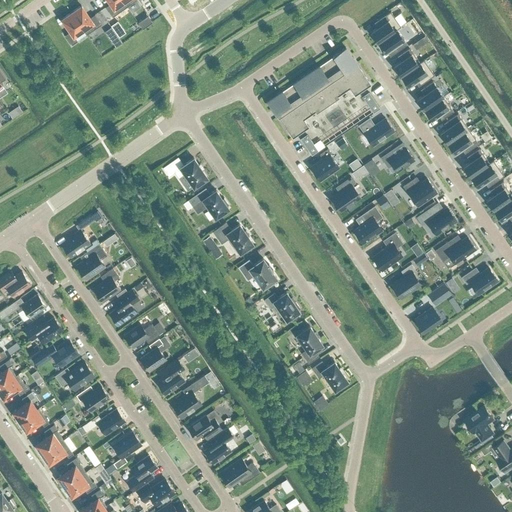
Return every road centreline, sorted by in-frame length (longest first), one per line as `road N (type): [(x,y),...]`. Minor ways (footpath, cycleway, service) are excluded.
road 1 (residential): [(248,87),(332,24),(346,24),(511,262)]
road 2 (residential): [(183,112),(367,377)]
road 3 (residential): [(419,342),(248,87)]
road 4 (residential): [(183,112),(29,218)]
road 5 (residential): [(228,505),(127,358)]
road 6 (residential): [(127,358),(29,218)]
road 7 (residential): [(10,231),(106,372)]
road 8 (residential): [(106,372),(202,511)]
road 9 (residential): [(367,377),(349,511)]
